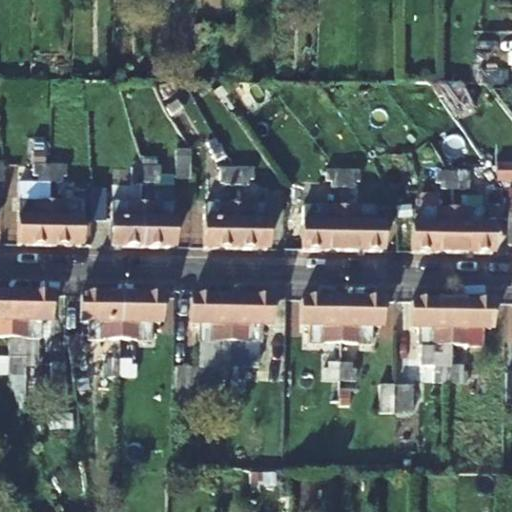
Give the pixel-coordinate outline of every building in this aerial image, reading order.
[(439,100),(452,120),(469,109),(456,89),(439,100)] [(186,180),(186,156),(171,156),(171,180),(186,180)] [(40,191),(40,173),(24,173),(24,184),(29,184),(29,191),(40,191)] [(40,173),(40,191),(51,191),(51,184),(56,184),(56,174),(40,173)] [(142,179),(140,175),(125,175),(125,185),(131,185),(131,190),(142,191),(142,179)] [(142,179),(142,191),(153,191),(153,185),(158,185),(158,175),(140,175),(142,179)] [(235,179),(233,176),(217,176),(217,185),(222,185),(222,193),(235,193),(235,179)] [(235,179),(235,193),(247,193),(247,187),(253,187),(253,176),(233,176),(235,179)] [(341,188),(333,177),(324,176),(324,187),(329,187),(329,193),(341,193),(341,188)] [(341,188),(341,193),(353,193),(353,187),(359,187),(359,177),(333,177),(341,188)] [(451,184),(447,179),(434,179),(434,188),(438,188),(438,195),(450,195),(451,184)] [(451,184),(450,195),(463,195),(463,188),(469,188),(469,179),(447,179),(451,184)] [(284,218),(284,191),(270,191),(269,218),(284,218)] [(104,195),(91,194),(90,224),(103,224),(104,195)] [(234,253),(263,254),(264,229),(268,230),(268,213),(265,213),(265,196),(251,196),(251,214),(235,213),(234,253)] [(48,210),(31,210),(31,208),(16,207),(16,225),(18,225),(17,249),(48,250),(48,210)] [(48,250),(79,251),(79,226),(81,226),(82,209),(63,209),(63,210),(48,210),(48,250)] [(142,252),(142,212),(125,212),(125,210),(108,210),(108,225),(109,225),(109,251),(142,252)] [(142,252),(172,252),(172,226),(174,226),(175,211),(158,210),(158,213),(142,212),(142,252)] [(234,253),(235,213),(219,213),(219,212),(202,211),(202,228),(204,228),(203,253),(234,253)] [(340,255),(341,214),(325,214),(325,212),(308,212),(308,228),(300,228),(300,255),(340,255)] [(340,255),(379,256),(379,230),(372,230),(373,213),(358,212),(358,215),(341,214),(340,255)] [(449,258),(450,215),(434,215),(435,213),(417,213),(417,231),(410,230),(410,256),(449,258)] [(449,258),(489,258),(489,232),(482,232),(483,215),(465,215),(465,216),(450,215),(449,258)] [(10,298),(0,298),(0,340),(9,341),(10,298)] [(10,298),(9,341),(25,342),(26,343),(39,344),(40,325),(48,325),(48,299),(10,298)] [(118,300),(79,300),(78,325),(86,326),(86,345),(101,345),(101,344),(118,344),(118,300)] [(118,300),(118,344),(133,344),(133,346),(149,345),(149,328),(157,327),(158,301),(118,300)] [(227,302),(186,302),(186,327),(194,327),(193,346),(208,347),(208,344),(226,345),(227,302)] [(227,302),(226,345),(244,345),(244,347),(259,347),(260,329),(268,329),(268,303),(227,302)] [(338,304),(298,304),(298,329),(304,330),(304,349),(320,349),(320,346),(338,347),(338,304)] [(338,304),(338,347),(355,347),(355,349),(369,350),(370,331),(377,332),(378,305),(338,304)] [(448,306),(408,305),(408,333),(416,333),(416,351),(432,351),(432,349),(447,349),(448,306)] [(448,306),(447,349),(464,349),(464,352),(479,352),(480,333),(488,333),(488,307),(448,306)] [(80,337),(67,339),(70,369),(84,368),(80,337)] [(8,361),(7,379),(24,379),(24,368),(20,368),(19,361),(8,361)] [(117,381),(117,363),(105,363),(104,370),(100,370),(100,380),(117,381)] [(117,363),(117,381),(134,381),(134,371),(129,370),(129,364),(117,363)] [(225,383),(226,366),(214,366),(214,373),(209,373),(209,383),(225,383)] [(226,366),(225,383),(243,383),(244,373),(238,373),(239,366),(226,366)] [(337,385),(337,369),(325,369),(325,375),(321,375),(321,384),(337,385)] [(337,369),(337,385),(354,385),(354,376),(349,376),(350,369),(337,369)] [(446,387),(447,369),(435,369),(435,376),(429,377),(429,387),(446,387)] [(447,369),(446,387),(464,387),(464,377),(459,377),(459,369),(447,369)] [(511,376),(500,377),(499,404),(511,404),(511,376)] [(411,388),(377,387),(376,415),(410,415),(411,388)] [(415,421),(393,420),(393,447),(415,448),(415,421)]
